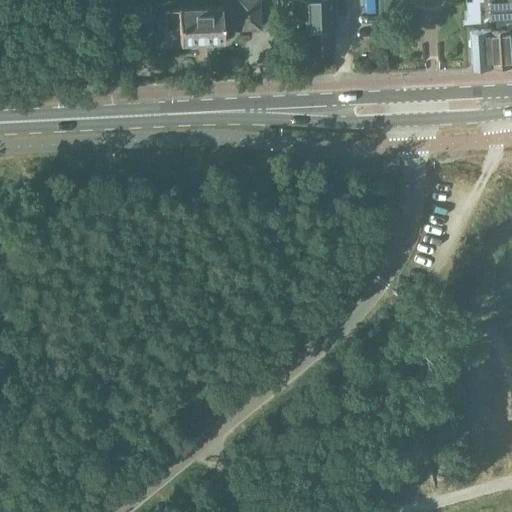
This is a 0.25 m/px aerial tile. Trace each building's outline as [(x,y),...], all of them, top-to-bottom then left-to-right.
[(166,28),(178,27),(179,43),(224,41),(223,28),(238,27),(238,30),(258,29),(256,0),(236,0),(237,7),(165,10),(166,28)] [(305,27),(305,49),(332,48),(329,0),(292,0),(294,28),(305,27)] [(473,0),(474,2),(468,3),(468,11),(469,25),(481,24),(481,3),(484,2),(484,0),(473,0)] [(511,2),(492,4),(493,31),(495,68),(503,67),(511,66),(511,36),(511,29),(511,2)] [(493,31),(473,32),(475,68),(481,68),(495,68),(493,31)]
